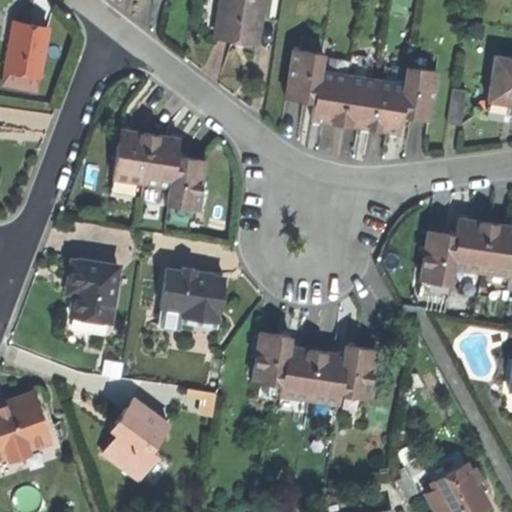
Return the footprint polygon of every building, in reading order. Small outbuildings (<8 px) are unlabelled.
[(234,40),(257,43),(263,0),(222,0),(217,37),(234,40)] [(6,69),(41,74),(47,28),(28,25),(13,23),(6,69)] [(300,101),(315,103),(319,74),(322,55),(293,51),(287,100),(300,101)] [(511,62),(493,59),(487,105),(506,108),(511,108),(511,62)] [(415,119),(431,121),(438,72),(409,68),(406,87),(402,117),(415,119)] [(325,124),(340,126),(347,78),(319,74),(315,103),(312,122),(325,124)] [(354,128),(369,130),(376,82),(347,78),(340,126),(354,128)] [(399,135),(402,117),(406,87),(376,82),(369,130),(384,133),(399,135)] [(447,129),(461,130),(465,93),(451,92),(447,129)] [(111,180),(143,184),(150,135),(134,133),(118,130),(111,180)] [(143,184),(171,188),(175,157),(178,139),(163,137),(150,135),(143,184)] [(192,159),(175,157),(171,188),(168,208),(196,212),(203,161),(192,159)] [(433,210),(432,226),(454,228),(455,212),(433,210)] [(458,219),(456,237),(451,269),(482,273),(489,223),(476,221),(458,219)] [(511,226),(503,225),(489,223),(482,273),(510,277),(511,261),(511,226)] [(442,235),(427,232),(420,280),(449,284),(451,269),(456,237),(442,235)] [(119,266),(79,260),(78,264),(73,263),(71,272),(70,281),(76,282),(72,315),(107,320),(112,320),(119,266)] [(183,318),(219,323),(225,279),(206,276),(195,275),(195,269),(182,267),(181,273),(165,271),(160,310),(183,313),(183,318)] [(105,331),(107,320),(72,315),(76,282),(70,281),(64,326),(105,331)] [(218,328),(219,323),(183,318),(183,313),(160,310),(159,320),(218,328)] [(252,382),(260,383),(282,386),(288,350),(290,337),(271,334),(259,333),(252,382)] [(344,358),(338,397),(356,400),(368,402),(375,353),(361,351),(345,348),(344,358)] [(301,400),(309,401),(316,354),(302,352),(288,350),(282,386),(281,397),(301,400)] [(313,402),(337,406),(338,397),(344,358),(329,356),(316,354),(309,401),(313,402)] [(258,399),(280,402),(281,397),(282,386),(260,383),(258,399)] [(0,407),(0,453),(47,438),(33,397),(1,407),(0,407)] [(298,414),(301,400),(281,397),(280,402),(278,411),(298,414)] [(354,416),(356,400),(338,397),(337,406),(336,413),(354,416)] [(104,455),(140,480),(159,453),(153,449),(170,425),(134,399),(123,415),(116,424),(122,429),(104,455)] [(335,421),(336,413),(337,406),(313,402),(310,417),(335,421)] [(445,511),(478,511),(488,507),(478,488),(470,472),(466,466),(431,485),(435,491),(445,511)] [(475,469),(470,472),(478,488),(483,485),(475,469)] [(433,511),(445,511),(435,491),(425,496),(433,511)]
